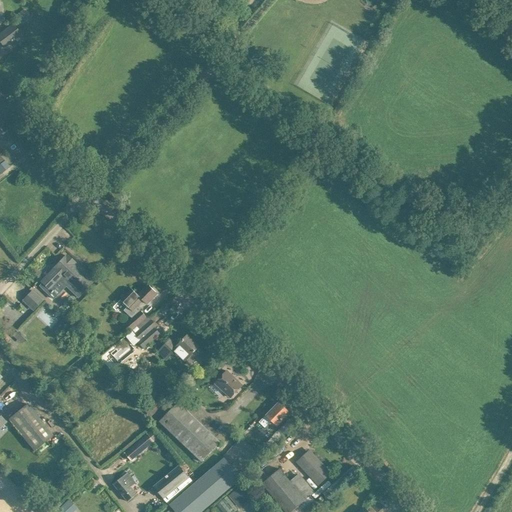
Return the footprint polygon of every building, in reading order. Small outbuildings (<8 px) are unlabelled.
[(33,2),(28,0),(27,0),(24,6),(30,9),(33,2)] [(19,27),(31,17),(24,8),(14,16),(18,20),(15,22),(19,27)] [(0,33),(0,42),(4,47),(19,36),(11,25),(0,33)] [(0,134),(9,128),(0,116),(0,134)] [(0,174),(9,167),(0,155),(0,174)] [(66,287),(77,298),(92,282),(83,273),(82,274),(77,269),(76,269),(72,265),(74,263),(67,256),(41,283),(39,286),(53,300),(66,287)] [(125,296),(121,300),(128,307),(125,311),(132,318),(133,319),(127,325),(133,331),(146,317),(147,316),(141,311),(139,313),(135,309),(143,301),(147,304),(150,300),(157,293),(149,285),(139,296),(132,289),(125,296)] [(32,292),(24,300),(33,309),(41,301),(32,292)] [(133,331),(127,337),(134,345),(138,342),(143,348),(160,333),(154,327),(156,325),(151,319),(150,320),(146,317),(133,331)] [(167,358),(174,350),(185,361),(190,357),(194,361),(199,356),(195,351),(199,347),(188,335),(178,345),(172,338),(160,350),(167,358)] [(216,383),(231,398),(241,387),(234,380),(234,378),(227,371),(216,383)] [(182,398),(159,422),(202,462),(221,441),(186,407),(188,404),(182,398)] [(266,415),(260,422),(265,427),(273,419),(278,424),(289,413),(279,403),(267,416),(266,415)] [(8,420),(33,451),(52,435),(27,404),(8,420)] [(152,416),(159,409),(155,406),(149,413),(152,416)] [(252,428),(242,439),(250,446),(259,436),(252,428)] [(311,451),(297,464),(318,488),(333,475),(311,451)] [(170,505),(176,511),(201,511),(241,478),(224,458),(170,505)] [(259,483),(267,476),(259,465),(250,472),(259,483)] [(189,478),(179,466),(154,486),(164,498),(189,478)] [(290,511),(306,499),(280,469),(263,484),(286,511),(290,511)] [(121,478),(114,484),(128,502),(137,494),(131,486),(136,482),(127,473),(121,478)] [(66,511),(74,505),(69,500),(55,511),(66,511)]
